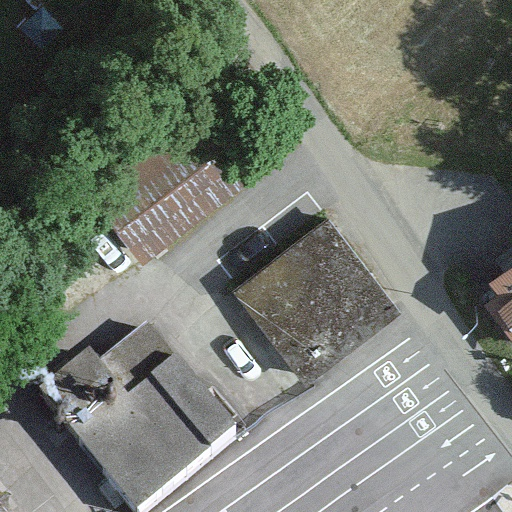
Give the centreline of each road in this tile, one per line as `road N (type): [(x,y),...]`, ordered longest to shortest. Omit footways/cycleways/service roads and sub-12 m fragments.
road 1 (unclassified): [(220,0),(307,114),(511,419)]
road 2 (unknown): [(481,383),(306,497)]
